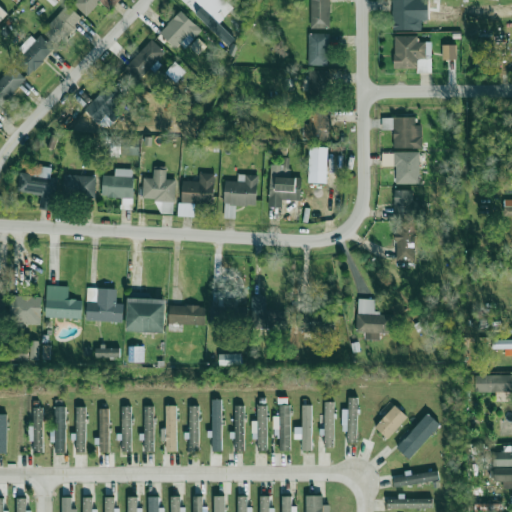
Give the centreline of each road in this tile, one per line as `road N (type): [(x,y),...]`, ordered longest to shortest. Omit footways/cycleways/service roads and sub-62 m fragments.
road 1 (residential): [(0,476),(365,475)]
road 2 (residential): [(0,224),(314,243),(357,233)]
road 3 (residential): [(357,233),(368,207),(365,0)]
road 4 (residential): [(0,169),(148,0)]
road 5 (residential): [(367,90),(511,88)]
